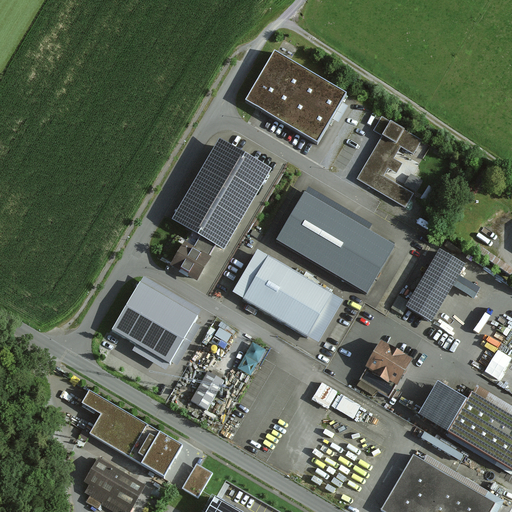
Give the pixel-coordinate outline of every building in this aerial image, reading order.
[(346,99),(275,57),(246,104),(317,147),(346,99)] [(381,137),(356,181),(403,209),(411,196),(381,178),(386,169),(394,174),(400,164),(392,160),(399,148),(412,156),(420,142),(380,118),(372,132),(381,137)] [(215,144),(170,221),(218,248),(263,172),(215,144)] [(420,182),(410,177),(405,186),(415,191),(420,182)] [(368,227),(305,190),(274,241),(366,295),(393,251),(364,233),(368,227)] [(209,257),(184,242),(171,264),(197,279),(209,257)] [(464,265),(440,251),(407,306),(432,320),(452,285),(458,275),(464,265)] [(338,303),(254,254),(231,293),(315,342),(338,303)] [(474,298),(480,288),(458,275),(452,285),(474,298)] [(198,318),(139,283),(112,330),(170,365),(198,318)] [(220,328),(217,335),(228,341),(232,333),(220,328)] [(252,375),(267,348),(254,341),(239,367),(252,375)] [(411,358),(382,341),(367,366),(396,383),(411,358)] [(486,370),(500,379),(511,359),(511,356),(499,348),(486,370)] [(209,372),(192,401),(208,410),(224,380),(209,372)] [(438,380),(418,413),(448,431),(446,436),(511,474),(511,472),(511,416),(472,393),(469,398),(438,380)] [(330,406),(338,390),(323,382),(314,398),(330,406)] [(183,445),(89,390),(83,401),(103,413),(91,434),(164,477),(183,445)] [(338,408),(354,417),(361,404),(345,395),(338,408)] [(422,465),(412,459),(380,511),(488,511),(492,506),(482,500),(485,495),(425,459),(422,465)] [(126,511),(141,488),(95,461),(83,483),(89,487),(86,492),(119,511),(126,511)] [(197,464),(183,488),(198,497),(212,473),(197,464)] [(241,511),(216,497),(206,511),(241,511)]
